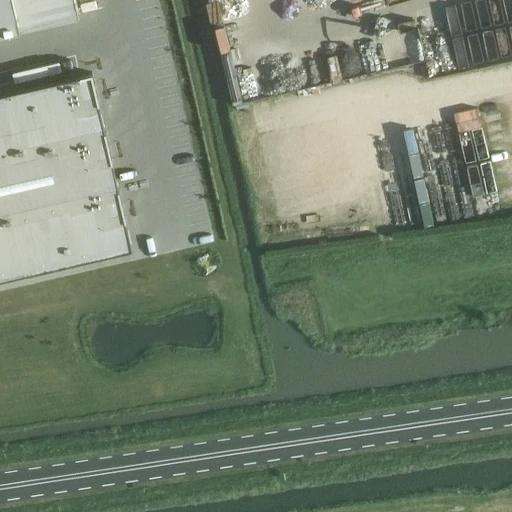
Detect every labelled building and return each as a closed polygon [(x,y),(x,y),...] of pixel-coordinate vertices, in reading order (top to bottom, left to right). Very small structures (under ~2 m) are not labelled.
[(0,0),(0,34),(80,16),(76,0),(0,0)] [(0,93),(0,155),(106,131),(92,72),(0,93)] [(461,128),(474,206),(500,201),(486,123),(461,128)] [(0,217),(119,190),(106,131),(0,155),(0,217)] [(119,190),(0,217),(0,279),(132,249),(119,190)]
